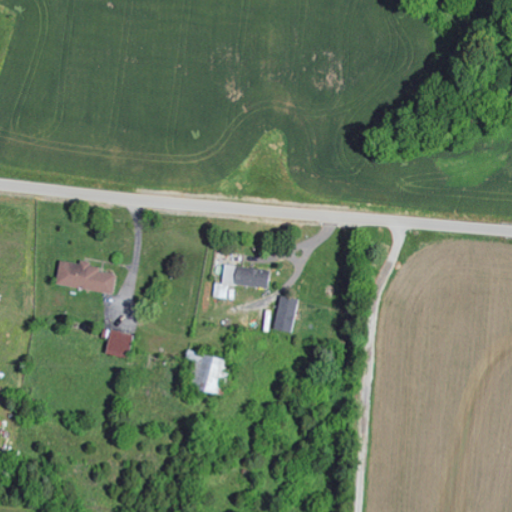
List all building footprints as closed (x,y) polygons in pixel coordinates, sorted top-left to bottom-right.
[(113,274),(97,271),(98,267),(88,265),(88,261),(78,259),(78,263),(57,260),(53,284),(110,293),(113,274)] [(221,283),(213,282),(212,296),(227,298),(229,284),(267,288),(269,269),(223,263),(221,283)] [(273,329),(294,332),(298,298),(277,295),(273,329)] [(130,334),(108,329),(103,352),(125,357),(130,334)] [(215,393),(218,379),(225,380),(227,371),(222,370),(224,358),(185,350),(183,358),(193,360),(188,387),(215,393)]
